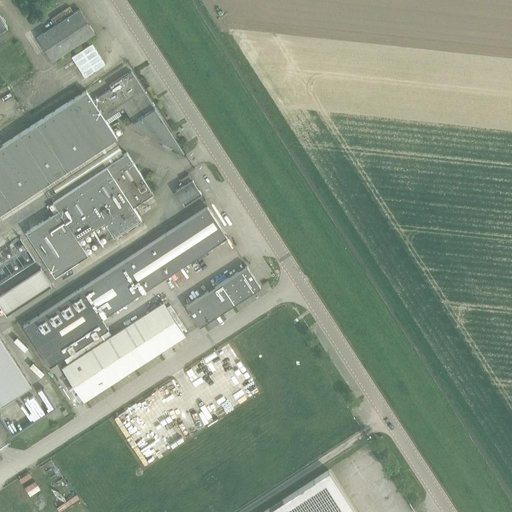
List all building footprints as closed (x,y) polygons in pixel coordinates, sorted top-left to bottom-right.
[(74,13),(70,6),(51,18),(55,25),(37,36),(52,60),(94,33),(79,9),(74,13)] [(0,212),(117,137),(105,119),(124,107),(137,127),(183,151),(131,71),(109,85),(111,88),(93,100),(86,90),(0,146),(0,212)] [(153,193),(127,152),(123,154),(53,200),(59,210),(26,232),(55,276),(88,255),(77,238),(104,221),(114,236),(141,218),(133,206),(153,193)] [(192,179),(188,174),(181,179),(184,184),(174,191),(184,206),(202,195),(192,179)] [(108,328),(102,318),(227,237),(207,207),(82,288),(82,287),(23,325),(50,366),(108,328)] [(218,248),(221,252),(218,253),(220,257),(224,255),(226,257),(239,249),(233,239),(218,248)] [(199,326),(202,324),(260,287),(247,266),(186,305),(199,326)] [(84,401),(126,374),(185,335),(163,302),(86,352),(62,367),(84,401)] [(0,392),(10,409),(30,397),(45,422),(74,405),(59,380),(51,385),(52,387),(48,389),(43,381),(48,377),(44,371),(38,375),(9,328),(3,332),(1,329),(0,329),(0,392)] [(232,367),(237,365),(239,371),(248,368),(245,361),(242,362),(240,357),(230,360),(232,367)] [(205,385),(220,378),(212,361),(197,367),(205,385)] [(250,388),(259,384),(252,371),(243,376),(250,388)] [(229,406),(250,396),(247,390),(232,397),(229,391),(223,394),(229,406)] [(201,411),(208,425),(221,418),(214,404),(201,411)] [(143,432),(137,435),(139,441),(146,438),(143,432)] [(169,451),(176,448),(172,440),(165,444),(169,451)] [(140,445),(135,447),(141,460),(145,457),(140,445)] [(355,511),(329,470),(263,511),(355,511)] [(38,473),(27,479),(37,497),(48,490),(38,473)]
